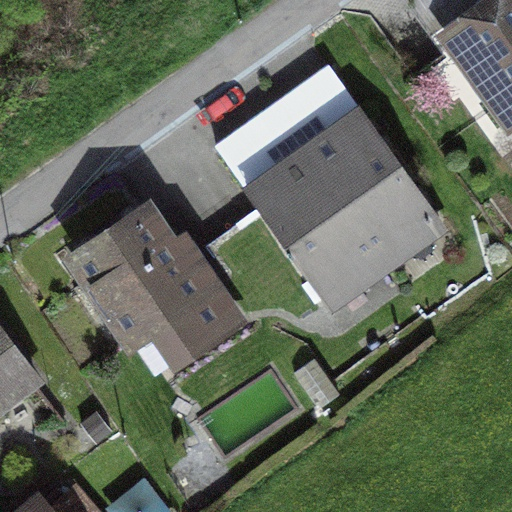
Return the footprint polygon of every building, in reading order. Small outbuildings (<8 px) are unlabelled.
[(511,0),(402,0),(497,133),(511,122),(511,0)] [(360,98),(306,134),(383,248),(437,212),(360,98)] [(276,320),(383,248),(306,134),(250,172),(269,199),(218,233),(276,320)] [(234,321),(151,194),(93,232),(176,358),(234,321)] [(0,399),(40,374),(0,312),(0,399)] [(55,511),(44,498),(28,511),(55,511)]
